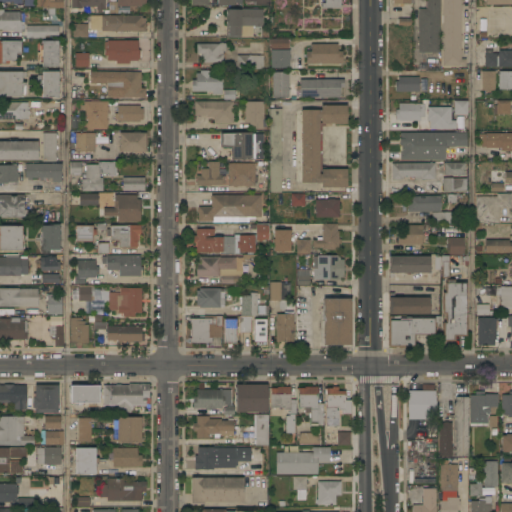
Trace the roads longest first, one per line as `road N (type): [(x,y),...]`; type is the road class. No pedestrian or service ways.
road 1 (residential): [(170,511),(168,0)]
road 2 (residential): [(0,367),(392,367)]
road 3 (tertiary): [(374,367),(369,0)]
road 4 (tertiary): [(374,367),(364,384),(365,511)]
road 5 (residential): [(392,367),(511,366)]
